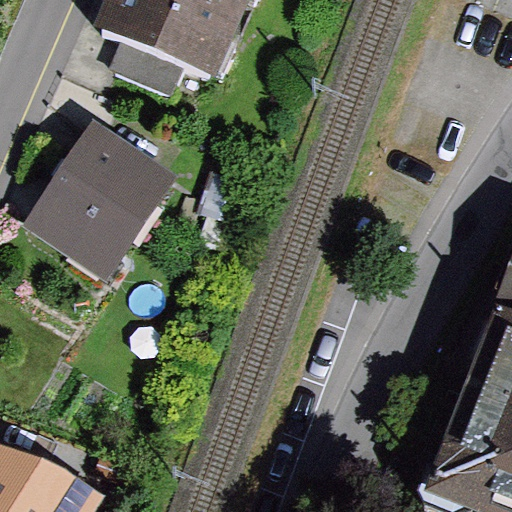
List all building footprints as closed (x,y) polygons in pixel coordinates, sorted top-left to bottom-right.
[(119,48),(108,73),(172,101),(183,76),(215,90),(254,0),(108,0),(93,37),(119,48)] [(109,288),(178,181),(93,126),(23,232),(109,288)] [(218,163),(196,216),(245,236),(267,183),(218,163)] [(511,511),(511,262),(462,394),(444,387),(396,511),(511,511)] [(0,459),(0,511),(35,511),(0,490),(0,476),(8,464),(0,459)] [(69,463),(58,486),(91,502),(102,480),(69,463)]
